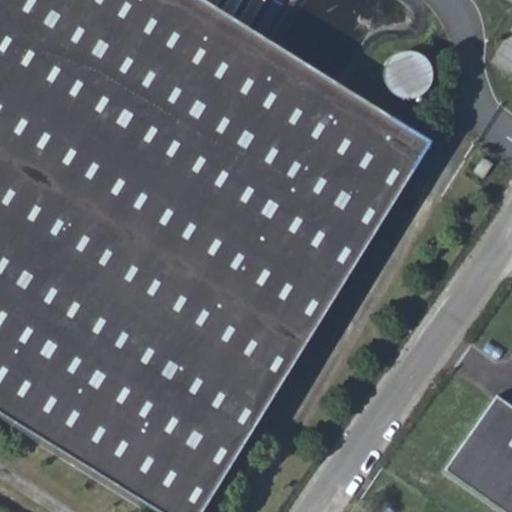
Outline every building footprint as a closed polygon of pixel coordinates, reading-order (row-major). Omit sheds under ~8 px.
[(0,0),(0,422),(145,511),(206,511),(429,149),(385,121),(374,140),(152,0),(0,0)] [(152,0),(374,140),(385,121),(189,0),(152,0)] [(382,99),(385,102),(389,105),(394,107),(398,109),(403,110),(408,109),(413,108),(417,106),(421,104),(425,101),(428,98),(431,93),(433,89),(434,85),(434,80),(434,75),(433,70),(431,66),(428,61),(425,58),(421,55),(417,53),(413,51),(408,50),(404,49),(399,50),(394,52),(390,54),(386,56),(382,59),(379,64),(377,68),(375,72),(375,77),(375,82),(376,87),(377,91),(379,95),(382,99)] [(487,164),(478,157),(468,172),(478,178),(487,164)] [(440,472),(495,511),(511,511),(511,410),(492,397),(440,472)]
